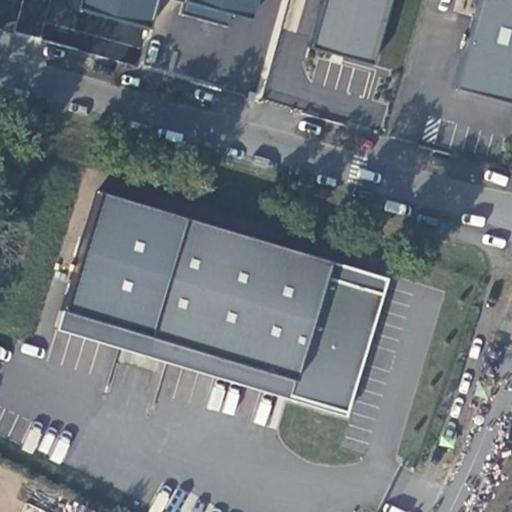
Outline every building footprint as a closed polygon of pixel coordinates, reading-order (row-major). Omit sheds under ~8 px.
[(141,64),(156,0),(81,0),(70,47),(141,64)] [(252,29),(259,0),(185,0),(183,11),(252,29)] [(373,66),(390,0),(324,0),(311,50),(373,66)] [(511,0),(468,0),(445,86),(511,105),(511,0)] [(383,279),(325,260),(96,195),(60,310),(145,334),(144,337),(290,380),(286,395),(343,412),(383,279)] [(144,337),(145,334),(60,310),(55,330),(286,395),(290,380),(144,337)]
